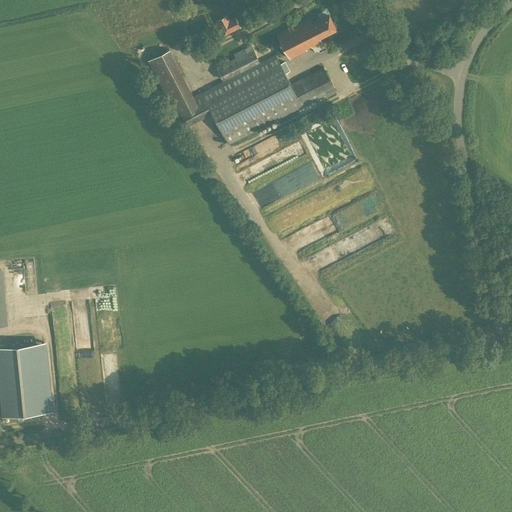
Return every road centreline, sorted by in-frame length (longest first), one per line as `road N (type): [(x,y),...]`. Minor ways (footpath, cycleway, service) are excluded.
road 1 (unclassified): [(0,444),(501,337)]
road 2 (unclassified): [(501,337),(456,102),(470,49),(511,1)]
road 3 (track): [(364,0),(400,52),(461,73)]
